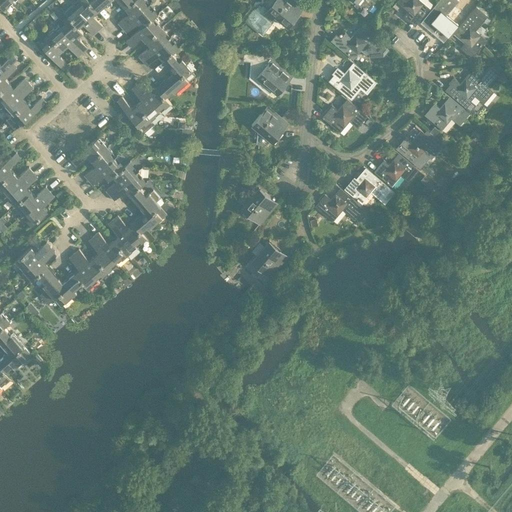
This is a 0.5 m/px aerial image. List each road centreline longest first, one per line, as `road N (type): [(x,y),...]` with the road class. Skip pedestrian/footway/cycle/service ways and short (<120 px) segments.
road 1 (residential): [(403,40),(418,52),(420,81),(395,126),(351,157),(306,134)]
road 2 (residential): [(70,98),(27,134),(93,209)]
road 3 (residential): [(306,134),(319,0)]
